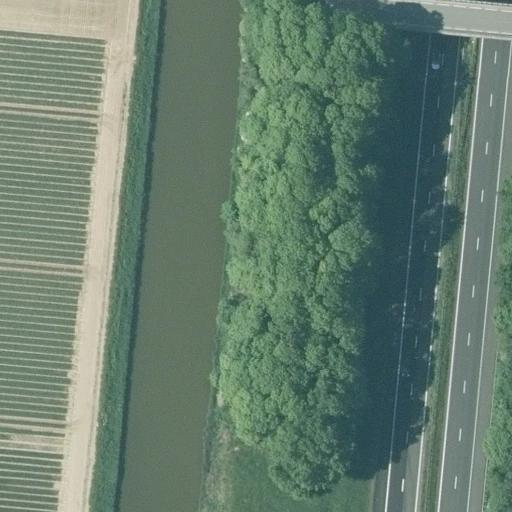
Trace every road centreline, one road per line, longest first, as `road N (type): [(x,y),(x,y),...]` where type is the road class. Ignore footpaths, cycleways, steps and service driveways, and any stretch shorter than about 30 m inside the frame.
road 1 (motorway): [(451,511),(499,0)]
road 2 (motorway): [(447,0),(399,511)]
road 3 (tertiary): [(511,24),(373,11),(342,0)]
